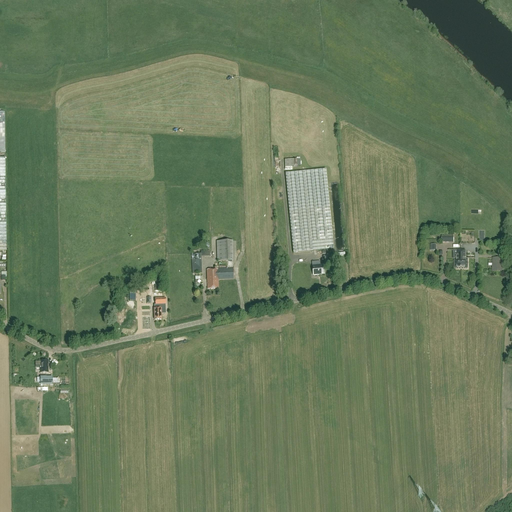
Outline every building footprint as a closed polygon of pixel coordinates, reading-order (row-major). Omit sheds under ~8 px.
[(284,161),(284,167),(299,167),(300,158),(296,158),(296,161),(284,161)] [(333,249),(325,169),(285,173),(293,253),(333,249)] [(233,261),(232,241),(217,242),(217,262),(233,261)] [(202,274),(202,266),(201,257),(210,257),(210,251),(201,251),(201,253),(198,253),(198,254),(192,254),(193,274),(202,274)] [(502,272),(502,258),(492,258),(492,272),(502,272)] [(324,274),(323,265),(323,264),(320,265),(312,266),(313,275),(324,274)] [(233,280),(233,269),(207,270),(207,289),(218,289),(218,280),(233,280)] [(162,313),(165,313),(165,305),(157,305),(157,309),(154,309),(154,320),(162,320),(162,313)] [(48,373),(48,360),(40,361),(40,373),(48,373)]
